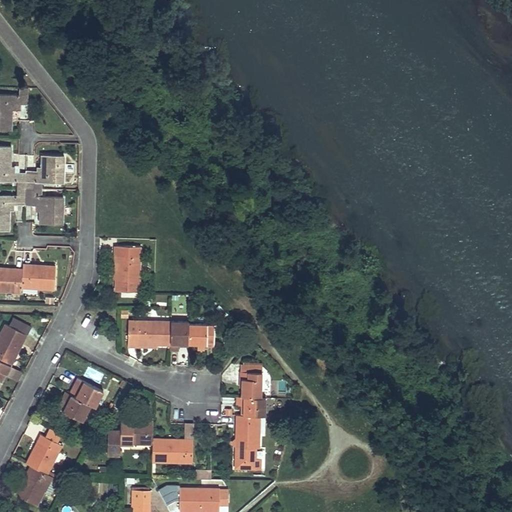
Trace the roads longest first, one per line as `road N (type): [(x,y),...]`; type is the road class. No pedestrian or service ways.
road 1 (residential): [(207,380),(157,387),(54,336)]
road 2 (residential): [(0,24),(87,135)]
